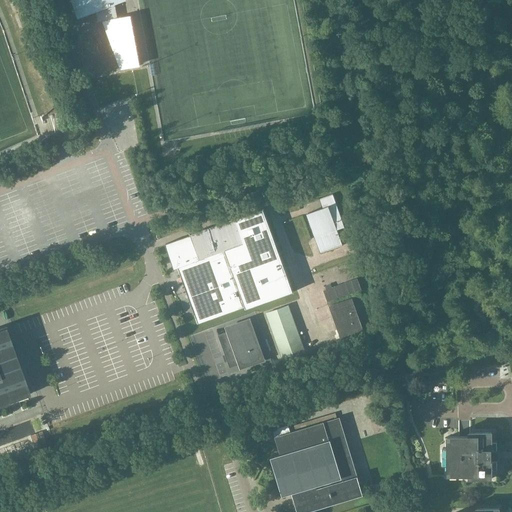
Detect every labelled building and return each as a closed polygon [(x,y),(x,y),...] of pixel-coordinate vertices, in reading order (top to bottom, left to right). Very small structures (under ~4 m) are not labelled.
[(125,0),(71,0),(78,18),(95,12),(96,14),(116,11),(115,4),(126,0),(125,0)] [(130,16),(102,21),(102,22),(120,69),(139,66),(130,16)] [(345,227),(333,193),(319,198),(323,208),(306,214),(320,253),(343,245),(337,229),(345,227)] [(246,309),(293,292),(263,209),(235,219),(235,218),(190,234),(191,235),(165,244),(174,269),(178,268),(198,324),(245,307),(246,309)] [(323,291),(327,302),(361,290),(357,278),(323,291)] [(173,301),(180,320),(193,315),(181,282),(176,284),(181,298),(173,301)] [(352,299),(329,306),(340,338),(363,330),(352,299)] [(266,313),(283,361),(305,353),(288,305),(266,313)] [(239,364),(241,368),(264,360),(249,319),(226,328),(228,331),(218,335),(229,368),(239,364)] [(0,404),(29,394),(5,328),(0,329),(0,404)] [(362,492),(346,439),(343,428),(339,417),(290,432),(288,425),(273,430),(281,457),(277,458),(277,457),(276,458),(280,469),(278,470),(281,482),(283,482),(287,494),(288,493),(287,493),(291,491),(298,511),(362,492)] [(496,470),(496,450),(496,442),(491,442),(491,433),(469,433),(469,436),(447,437),(447,448),(442,448),(442,464),(447,464),(447,475),(469,475),(469,479),(491,479),(491,470),(496,470)]
